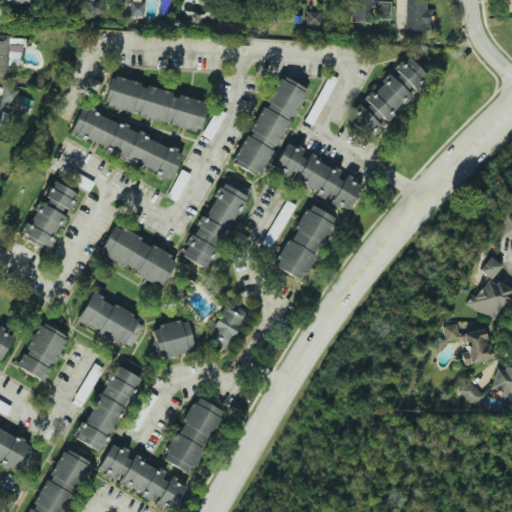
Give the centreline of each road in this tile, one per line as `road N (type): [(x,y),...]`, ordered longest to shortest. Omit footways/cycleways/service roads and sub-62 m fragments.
road 1 (tertiary): [(209,511),(284,383),(426,203)]
road 2 (tertiary): [(426,203),(511,118)]
